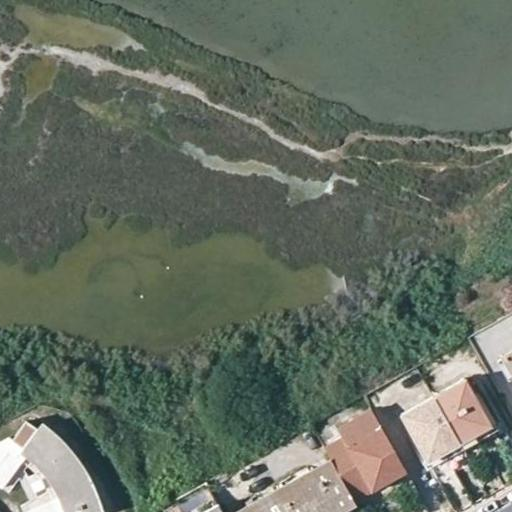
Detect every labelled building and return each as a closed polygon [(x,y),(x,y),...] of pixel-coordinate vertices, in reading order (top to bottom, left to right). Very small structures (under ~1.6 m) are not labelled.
[(511,350),(503,356),(511,372),(511,350)] [(477,432),(489,426),(463,381),(434,397),(459,442),(477,432)] [(434,397),(403,415),(426,459),(442,451),(459,442),(434,397)] [(341,437),(322,447),(330,462),(351,500),(382,483),(404,471),(370,409),(336,428),(341,437)] [(0,442),(0,487),(2,489),(3,489),(27,461),(31,455),(37,461),(45,469),(51,476),(56,484),(62,495),(56,500),(52,491),(28,511),(99,511),(97,504),(92,490),(84,475),(75,461),(66,450),(55,439),(47,432),(39,426),(36,429),(26,422),(12,440),(9,437),(0,442)] [(52,491),(56,500),(62,495),(56,484),(51,476),(45,469),(37,461),(31,455),(27,461),(35,469),(41,476),(46,483),(52,491)] [(351,500),(330,462),(235,511),(329,511),(352,500),(351,500)] [(41,482),(31,486),(34,495),(44,491),(41,482)] [(346,511),(355,507),(352,500),(329,511),(346,511)]
